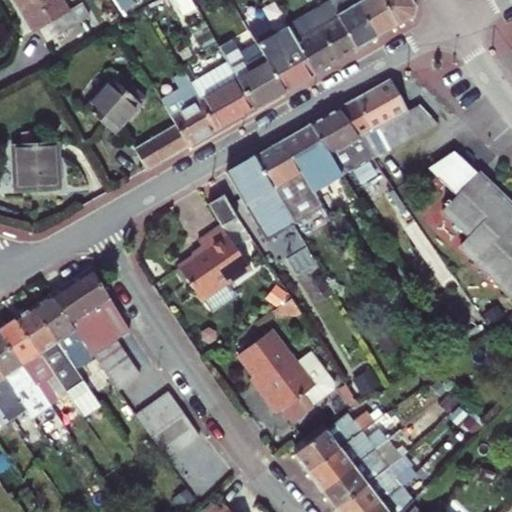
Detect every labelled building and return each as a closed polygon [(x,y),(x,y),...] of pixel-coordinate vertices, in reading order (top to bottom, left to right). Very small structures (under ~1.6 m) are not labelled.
[(86,19),(79,5),(68,11),(61,0),(14,0),(34,32),(39,29),(47,43),(86,19)] [(114,0),(123,13),(135,6),(131,0),(114,0)] [(383,0),(360,0),(356,3),(377,38),(399,27),(383,0)] [(383,0),(399,27),(412,19),(416,5),(412,0),(383,0)] [(329,4),(288,27),(314,75),(357,50),(329,4)] [(288,27),(257,45),(284,92),(314,75),(288,27)] [(231,41),(218,47),(253,109),(284,92),(257,45),(239,55),(231,41)] [(210,72),(189,84),(215,131),(253,109),(218,47),(217,45),(200,55),(210,72)] [(408,110),(390,79),(376,87),(394,117),(396,116),(408,110)] [(140,105),(134,100),(123,90),(111,80),(85,109),(113,134),(140,105)] [(123,90),(134,100),(139,94),(128,84),(123,90)] [(189,84),(176,91),(179,95),(174,98),(181,111),(170,117),(175,125),(188,147),(215,131),(189,84)] [(376,87),(366,93),(384,122),(394,117),(376,87)] [(176,91),(170,95),(164,98),(168,105),(164,107),(170,117),(181,111),(174,98),(179,95),(176,91)] [(384,122),(366,93),(355,99),(369,122),(375,119),(379,125),(384,122)] [(339,108),(358,136),(372,129),(379,125),(375,119),(369,122),(355,99),(339,108)] [(408,110),(427,130),(439,123),(420,103),(408,110)] [(372,157),(358,136),(339,108),(312,124),(343,174),(372,157)] [(396,116),(415,136),(427,130),(408,110),(396,116)] [(384,122),(403,142),(415,136),(396,116),(394,117),(384,122)] [(379,125),(372,129),(391,149),(403,142),(384,122),(379,125)] [(283,140),(314,191),(343,174),(312,124),(283,140)] [(134,149),(146,171),(187,147),(188,147),(175,125),(134,149)] [(372,129),(358,136),(378,156),(391,149),(372,129)] [(314,191),(283,140),(256,156),(296,226),(325,209),(314,191)] [(58,146),(13,146),(14,190),(58,190),(58,146)] [(296,226),(256,156),(227,173),(265,242),(296,226)] [(439,179),(457,195),(477,173),(460,156),(439,179)] [(511,292),(511,224),(511,223),(511,204),(477,173),(457,195),(439,179),(435,182),(433,180),(428,185),(431,188),(428,190),(446,206),(443,209),(471,235),(462,245),(511,292)] [(225,194),(208,203),(221,226),(222,228),(239,217),(225,194)] [(250,269),(222,228),(221,226),(198,241),(201,245),(204,249),(193,256),(178,266),(200,299),(226,281),(228,284),(250,269)] [(191,252),(193,256),(204,249),(201,245),(191,252)] [(93,267),(51,294),(93,354),(118,388),(139,374),(115,340),(133,329),(93,267)] [(93,354),(51,294),(34,306),(75,366),(93,354)] [(75,366),(34,306),(16,317),(40,354),(66,392),(85,380),(75,366)] [(40,354),(16,317),(0,327),(0,331),(49,405),(63,428),(75,444),(81,442),(68,423),(74,419),(33,358),(40,354)] [(49,405),(0,331),(0,368),(23,403),(32,417),(49,405)] [(331,387),(303,354),(295,362),(271,332),(239,357),(254,377),(261,385),(257,388),(279,415),(287,409),(302,428),(323,411),(318,404),(331,392),(331,387)] [(23,403),(0,368),(0,409),(4,415),(15,408),(23,403)] [(250,379),(257,388),(261,385),(254,377),(250,379)] [(168,390),(158,397),(146,406),(136,414),(168,458),(201,434),(168,390)] [(348,414),(295,455),(308,473),(362,433),(376,423),(366,410),(353,420),(348,414)] [(321,490),(375,449),(388,439),(379,428),(365,438),(362,433),(308,473),(321,490)] [(335,509),(390,468),(375,449),(321,490),(335,509)] [(337,511),(370,511),(419,475),(409,463),(395,474),(390,468),(335,509),(337,511)] [(426,483),(419,475),(370,511),(404,511),(415,501),(411,497),(426,483)] [(173,501),(182,511),(196,502),(187,489),(173,501)] [(234,511),(226,503),(216,511),(234,511)]
